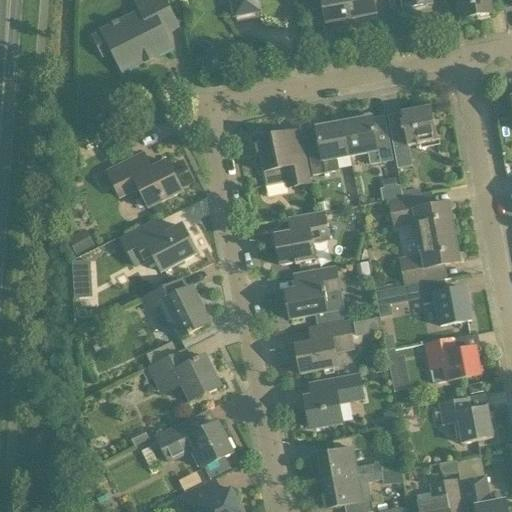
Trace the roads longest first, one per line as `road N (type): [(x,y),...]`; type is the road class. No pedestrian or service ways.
road 1 (residential): [(286,511),(247,310),(230,262),(210,111)]
road 2 (residential): [(511,342),(454,68)]
road 3 (secondary): [(0,165),(12,0)]
road 4 (residential): [(311,96),(454,68)]
